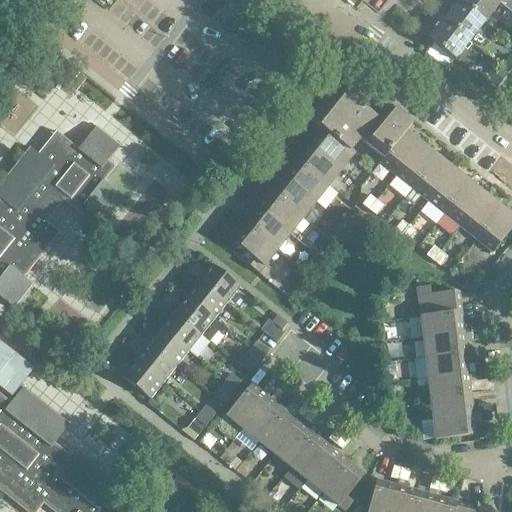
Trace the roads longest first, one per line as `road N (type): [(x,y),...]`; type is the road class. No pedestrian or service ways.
road 1 (residential): [(511,150),(347,23),(280,0)]
road 2 (residential): [(511,465),(376,441),(291,375)]
road 3 (residential): [(511,391),(494,290),(511,267)]
